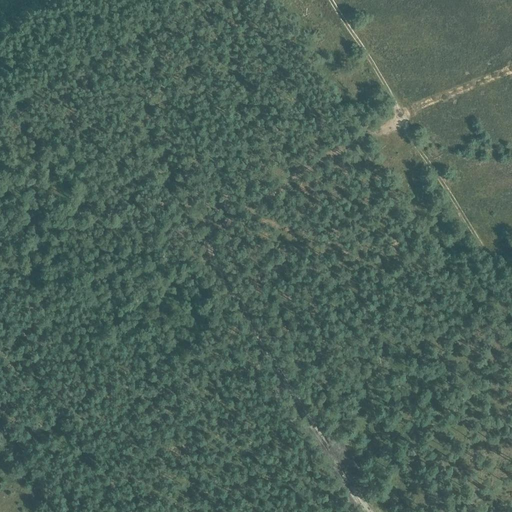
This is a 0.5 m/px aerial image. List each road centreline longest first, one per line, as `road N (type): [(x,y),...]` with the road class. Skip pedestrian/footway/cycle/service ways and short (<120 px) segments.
road 1 (track): [(364,511),(210,262),(205,238),(399,115)]
road 2 (track): [(331,0),(511,291)]
